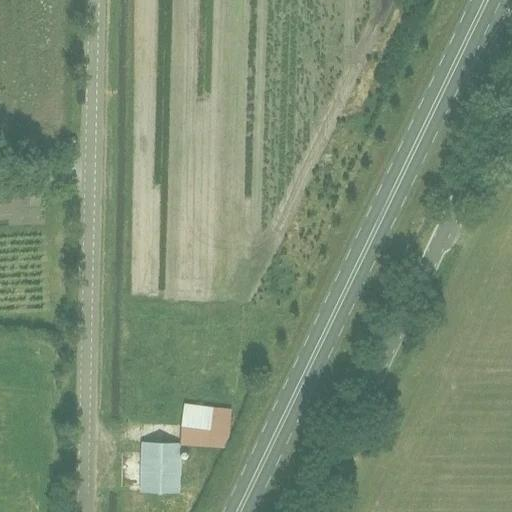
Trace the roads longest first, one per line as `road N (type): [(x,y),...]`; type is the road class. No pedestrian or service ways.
road 1 (primary): [(242,511),(489,0)]
road 2 (unclassified): [(81,511),(91,0)]
road 3 (unclassified): [(307,511),(511,89)]
